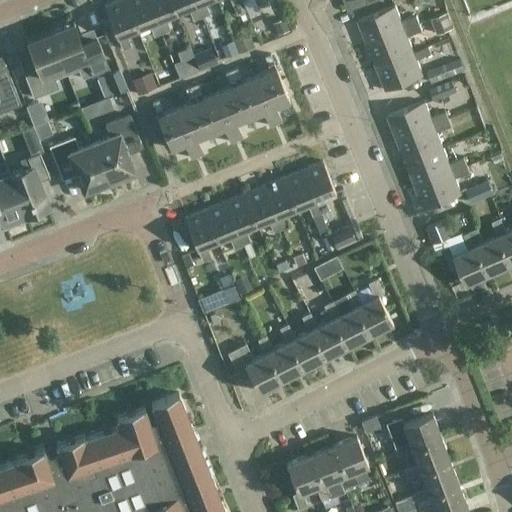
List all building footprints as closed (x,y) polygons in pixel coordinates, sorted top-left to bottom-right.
[(126,33),(137,29),(125,0),(118,0),(104,6),(117,37),(122,50),(131,46),(126,33)] [(148,0),(125,0),(137,29),(149,24),(154,37),(162,33),(148,0)] [(171,0),(148,0),(162,33),(170,30),(165,17),(176,13),(171,0)] [(193,0),(171,0),(176,13),(188,8),(193,21),(201,17),(193,0)] [(193,0),(201,17),(209,14),(204,1),(207,0),(193,0)] [(395,5),(358,20),(367,44),(419,23),(416,15),(401,21),(395,5)] [(453,27),(447,11),(430,18),(437,34),(452,27),(453,27)] [(278,34),(288,30),(283,19),(274,23),(278,34)] [(74,23),(50,32),(67,74),(78,70),(82,79),(108,68),(96,37),(81,43),(78,34),(74,23)] [(419,23),(367,44),(376,67),(414,52),(413,52),(407,36),(422,31),(419,23)] [(67,74),(50,32),(27,41),(32,54),(38,69),(24,75),(33,98),(59,87),(55,79),(67,74)] [(200,70),(217,63),(210,46),(192,54),(200,70)] [(414,52),(376,67),(386,91),(423,76),(417,59),(431,53),(428,46),(413,52),(414,52)] [(275,105),(289,100),(276,67),(275,67),(270,54),(264,57),(269,69),(255,75),(275,123),(282,121),(275,105)] [(431,83),(464,70),(459,57),(426,70),(431,83)] [(174,66),(180,78),(198,70),(193,58),(174,66)] [(126,86),(118,68),(105,74),(112,92),(126,86)] [(269,126),(275,123),(255,75),(242,81),(237,68),(230,71),(249,116),(263,111),(269,126)] [(236,122),(249,116),(230,71),(225,73),(230,85),(216,91),(236,139),(242,137),(236,122)] [(150,72),(131,80),(138,95),(156,87),(150,72)] [(0,112),(20,104),(10,78),(0,82),(0,112)] [(433,101),(456,92),(452,79),(428,89),(433,101)] [(197,84),(191,87),(210,132),(224,127),(230,142),(236,139),(216,91),(203,97),(197,84)] [(177,107),(184,124),(197,155),(203,153),(197,138),(210,132),(191,87),(186,89),(191,101),(177,107)] [(97,96),(100,111),(125,105),(121,90),(97,96)] [(197,155),(184,124),(177,107),(163,113),(158,100),(152,102),(157,115),(171,148),(184,143),(191,158),(197,155)] [(387,116),(397,140),(449,119),(446,111),(431,117),(425,101),(387,116)] [(42,119),(37,105),(27,109),(32,123),(42,119)] [(109,136),(94,142),(109,181),(135,171),(126,149),(141,143),(130,115),(105,125),(109,136)] [(397,140),(406,163),(443,148),(437,132),(452,126),(449,119),(397,140)] [(109,181),(94,142),(78,148),(74,137),(49,147),(60,175),(75,169),(84,191),(109,181)] [(406,163),(415,186),(467,165),(464,158),(449,163),(443,148),(406,163)] [(22,168),(9,174),(25,214),(30,212),(32,216),(43,211),(41,207),(47,205),(38,181),(49,177),(39,152),(27,157),(19,160),(22,168)] [(323,161),(301,170),(319,213),(329,210),(323,197),(335,192),(323,161)] [(462,194),(455,178),(470,172),(467,165),(415,186),(424,209),(462,194)] [(25,214),(7,170),(0,172),(0,215),(3,222),(8,220),(10,224),(21,220),(19,216),(25,214)] [(312,216),(319,213),(301,170),(282,178),(294,209),(307,203),(312,216)] [(289,226),(284,213),(294,209),(282,178),(262,186),(280,229),(289,226)] [(471,203),(495,193),(488,179),(465,189),(471,203)] [(255,225),(268,219),(273,232),(280,229),(262,186),(243,194),(255,225)] [(250,242),(245,229),(255,225),(243,194),(223,202),(241,246),(250,242)] [(216,241),(229,235),(234,249),(241,246),(223,202),(203,210),(216,241)] [(211,258),(205,245),(216,241),(203,210),(184,218),(196,249),(197,248),(202,261),(211,258)] [(498,236),(484,242),(478,245),(491,273),(511,263),(511,259),(501,235),(507,232),(501,218),(492,222),(498,236)] [(426,227),(433,244),(451,236),(445,219),(426,227)] [(451,236),(447,238),(467,284),(491,273),(478,245),(484,242),(478,228),(472,231),(461,236),(460,232),(451,236)] [(511,230),(507,232),(501,235),(511,259),(511,230)] [(361,304),(356,307),(370,334),(392,323),(379,295),(384,293),(377,279),(368,283),(375,297),(361,304)] [(222,288),(227,302),(239,297),(233,283),(222,288)] [(339,315),(334,318),(348,346),(370,334),(356,307),(361,304),(354,290),(349,293),(346,294),(353,308),(339,315)] [(317,326),(312,329),(326,357),(348,346),(334,318),(339,315),(332,301),(327,304),(323,306),(326,311),(320,314),(325,322),(317,326)] [(205,313),(209,333),(224,330),(220,310),(205,313)] [(295,337),(290,340),(304,368),(326,357),(312,329),(317,326),(310,313),(305,315),(301,317),(303,321),(308,331),(302,334),(295,337)] [(273,349),(268,352),(282,379),(304,368),(290,340),(295,337),(288,324),(282,326),(279,328),(286,342),(273,349)] [(246,343),(227,353),(242,381),(251,376),(259,391),(282,379),(268,352),(273,349),(266,335),(260,338),(257,339),(264,353),(253,359),(246,343)] [(17,461),(0,466),(0,511),(192,511),(194,511),(225,511),(178,393),(151,403),(158,420),(149,423),(144,407),(116,417),(120,426),(85,438),(84,435),(56,445),(59,452),(46,456),(44,449),(16,458),(17,461)] [(401,417),(386,423),(395,447),(409,441),(412,448),(441,437),(432,412),(403,423),(401,417)] [(357,436),(333,445),(345,474),(338,477),(339,478),(344,491),(350,489),(353,488),(352,484),(368,478),(363,467),(368,465),(357,436)] [(409,441),(395,447),(397,453),(398,456),(413,451),(418,465),(420,471),(449,460),(441,437),(412,448),(409,441)] [(333,445),(310,454),(321,483),(315,486),(321,500),(344,491),(339,478),(338,477),(345,474),(333,445)] [(310,454),(286,464),(298,493),(292,495),(298,510),(307,506),(302,493),(301,491),(315,486),(321,483),(310,454)] [(418,465),(404,470),(406,476),(407,479),(421,474),(427,488),(429,494),(458,483),(449,460),(420,471),(418,465)] [(427,488),(412,493),(414,499),(416,503),(430,497),(435,511),(453,511),(467,507),(458,483),(429,494),(427,488)]
